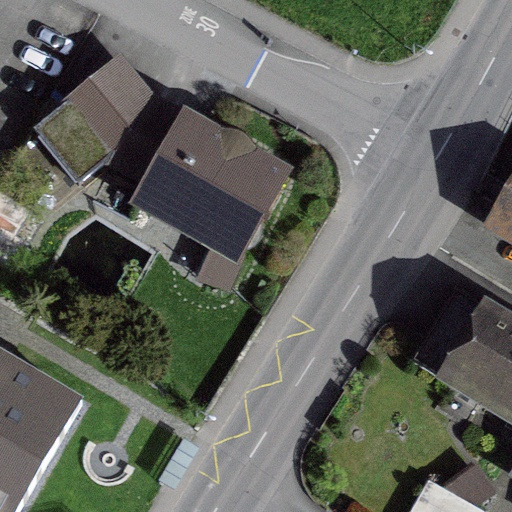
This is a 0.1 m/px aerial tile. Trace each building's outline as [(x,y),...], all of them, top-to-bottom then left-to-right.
[(235,261),(280,183),(247,165),(242,155),(233,148),(224,146),(215,147),(203,140),(195,136),(189,148),(138,120),(145,107),(114,69),(63,110),(107,164),(147,187),(142,195),(205,231),(199,241),(235,261)] [(511,187),(486,229),(511,245),(511,187)] [(28,216),(0,199),(0,272),(9,278),(26,249),(13,241),(28,216)] [(511,331),(497,323),(453,295),(410,366),(511,428),(511,331)] [(0,356),(0,511),(14,511),(78,401),(0,356)] [(184,438),(158,480),(174,490),(200,448),(184,438)] [(455,511),(427,496),(418,511),(455,511)]
